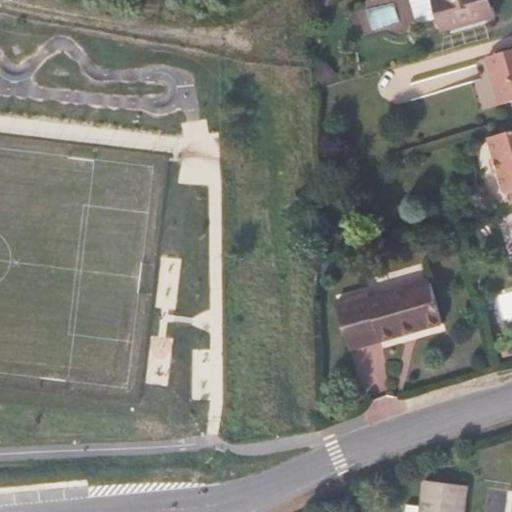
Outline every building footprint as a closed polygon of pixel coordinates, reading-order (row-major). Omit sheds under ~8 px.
[(499,17),(494,0),(416,0),(424,26),(438,22),(441,27),(446,31),(457,34),(491,24),(489,19),(499,17)] [(511,102),(511,50),(492,56),(506,104),(511,102)] [(511,132),(492,138),(507,193),(511,192),(511,195),(511,132)] [(463,323),(451,280),(384,298),(383,293),(359,299),(373,348),(397,342),(396,338),(432,328),(433,332),(463,323)] [(464,511),(468,487),(425,482),(420,511),(464,511)]
